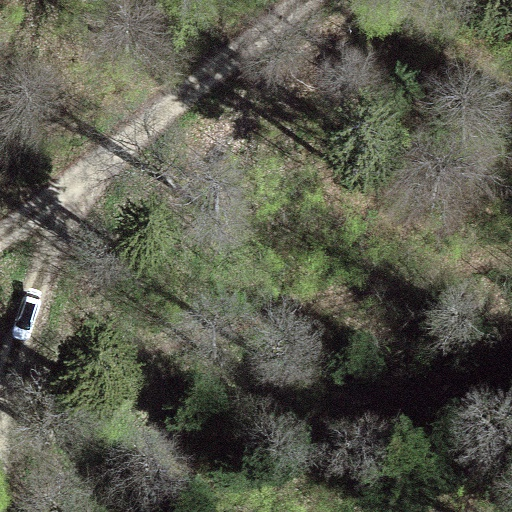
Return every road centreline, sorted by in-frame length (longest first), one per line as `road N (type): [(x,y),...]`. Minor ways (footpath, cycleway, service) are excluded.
road 1 (track): [(511,262),(0,405)]
road 2 (track): [(297,0),(79,187),(0,369)]
